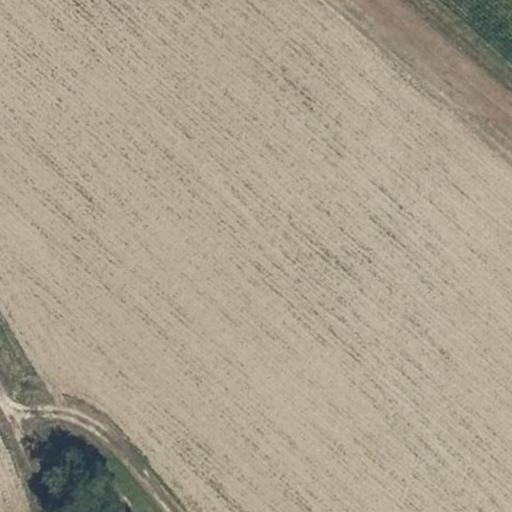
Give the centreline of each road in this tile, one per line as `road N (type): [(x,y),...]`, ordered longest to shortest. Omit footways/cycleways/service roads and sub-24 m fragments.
road 1 (track): [(176,511),(115,438),(71,408),(44,406),(19,416)]
road 2 (track): [(0,380),(56,511)]
